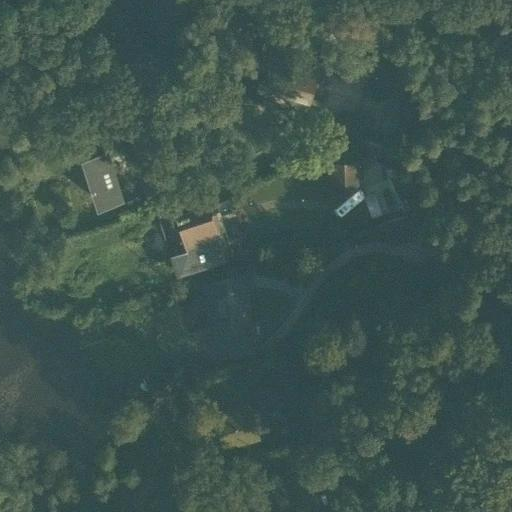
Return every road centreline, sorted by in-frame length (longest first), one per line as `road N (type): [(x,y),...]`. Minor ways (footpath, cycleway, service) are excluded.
road 1 (track): [(494,353),(386,133),(420,0)]
road 2 (track): [(511,343),(494,353),(412,495)]
